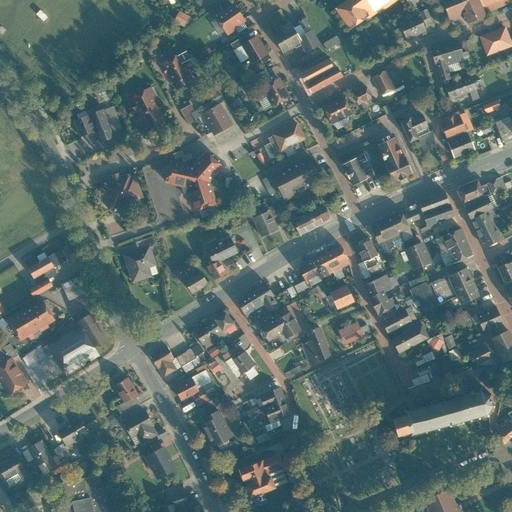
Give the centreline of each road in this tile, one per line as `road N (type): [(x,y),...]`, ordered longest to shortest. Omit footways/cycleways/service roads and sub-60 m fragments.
road 1 (tertiary): [(135,349),(42,132),(0,77)]
road 2 (unclassified): [(135,349),(215,511)]
road 3 (residential): [(340,229),(408,387)]
road 4 (tertiary): [(135,349),(0,431)]
road 5 (residential): [(504,452),(365,511)]
road 6 (residential): [(223,295),(281,378),(297,419)]
road 7 (residential): [(303,105),(424,44)]
road 8 (tertiary): [(340,229),(223,295)]
road 9 (residential): [(303,105),(360,218)]
road 10 (residential): [(245,0),(303,105)]
